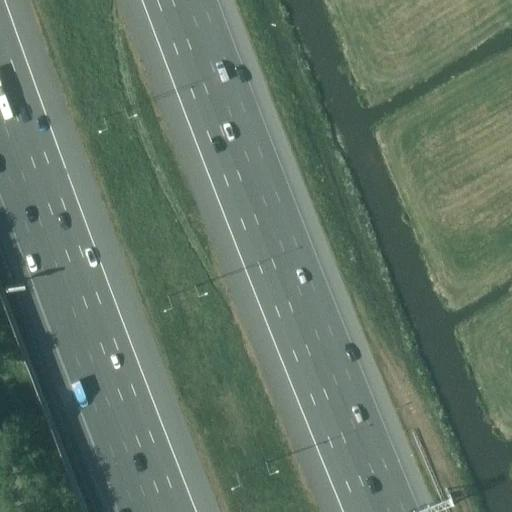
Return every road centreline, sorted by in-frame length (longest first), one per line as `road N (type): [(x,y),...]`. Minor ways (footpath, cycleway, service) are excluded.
road 1 (motorway): [(380,511),(179,0)]
road 2 (motorway): [(0,103),(158,511)]
